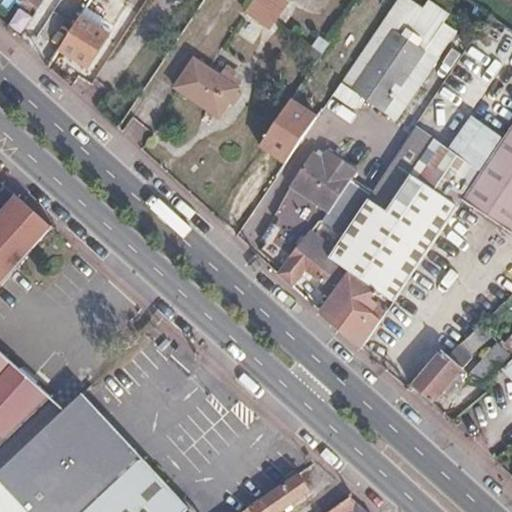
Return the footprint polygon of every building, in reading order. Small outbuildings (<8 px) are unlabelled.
[(22,0),(38,10),(44,0),(22,0)] [(291,2),(288,0),(253,0),(245,12),(272,30),(291,2)] [(422,8),(409,0),(395,0),(362,50),(339,84),(355,95),(395,122),(456,32),(443,23),(448,14),(427,0),(422,8)] [(107,34),(79,15),(59,46),(87,64),(107,34)] [(322,53),(330,42),(320,35),(313,46),(322,53)] [(240,89),(198,57),(177,84),(220,117),(240,89)] [(355,95),(339,84),(333,93),(349,104),(355,95)] [(285,162),(316,115),(291,98),(260,144),(285,162)] [(434,139),(411,176),(458,207),(460,204),(505,139),(470,116),(448,148),(434,139)] [(511,128),(505,139),(460,204),(511,239),(511,237),(511,128)] [(321,161),(311,154),(289,185),(321,208),(342,177),(333,169),(337,162),(325,154),(321,161)] [(347,269),(345,271),(336,285),(320,310),(362,348),(428,252),(458,207),(411,176),(389,211),(372,197),(332,257),(347,269)] [(51,228),(19,200),(4,217),(35,246),(51,228)] [(35,246),(4,217),(0,221),(0,274),(5,280),(35,246)] [(333,219),(331,222),(345,231),(347,229),(333,219)] [(345,231),(331,222),(324,232),(338,242),(345,231)] [(336,285),(345,271),(328,257),(332,252),(327,248),(323,253),(308,240),(303,237),(279,273),(292,285),(305,266),(323,280),(325,277),(336,285)] [(461,352),(447,340),(411,382),(431,400),(470,361),(461,352)] [(0,380),(15,363),(0,349),(0,380)] [(511,358),(502,368),(511,379),(511,358)] [(0,455),(52,396),(15,363),(0,380),(0,455)] [(483,386),(475,377),(454,394),(466,407),(487,391),(483,386)] [(188,511),(192,509),(85,393),(0,471),(0,511),(188,511)] [(284,511),(310,494),(298,479),(263,504),(261,500),(244,511),(284,511)] [(353,511),(361,507),(351,498),(331,511),(353,511)]
